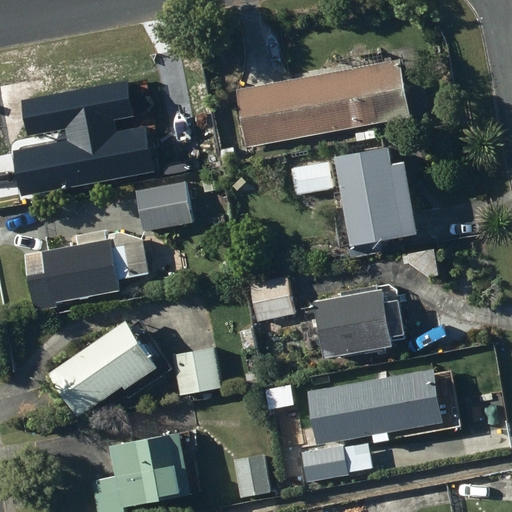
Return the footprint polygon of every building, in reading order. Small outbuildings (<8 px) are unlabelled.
[(408,58),(242,89),(253,145),(418,114),(408,58)] [(358,204),(349,206),(356,243),(430,230),(418,160),(405,162),(402,145),(349,154),(358,204)] [(238,147),(223,150),(226,165),(241,162),(238,147)] [(105,149),(83,154),(88,174),(110,169),(105,149)] [(335,160),(297,167),(301,193),(340,186),(335,160)] [(207,172),(210,190),(229,187),(226,169),(207,172)] [(191,179),(142,189),(150,229),(199,219),(191,179)] [(83,235),(85,244),(32,253),(42,309),(64,305),(63,300),(130,288),(128,276),(158,271),(152,240),(121,246),(120,238),(115,238),(113,229),(83,235)] [(293,275),(255,284),(263,320),(301,312),(293,275)] [(348,290),(349,295),(324,299),(333,355),(402,343),(400,335),(413,333),(407,298),(395,300),(392,287),(386,288),(386,283),(348,290)] [(139,319),(60,373),(88,414),(134,383),(137,386),(169,364),(139,319)] [(181,353),(188,393),(228,385),(221,346),(181,353)] [(435,368),(309,388),(317,441),(443,421),(435,368)] [(267,370),(251,372),(254,386),(270,384),(267,370)] [(274,391),(277,405),(287,403),(284,389),(274,391)] [(118,445),(123,475),(99,480),(104,511),(132,511),(131,504),(180,496),(179,491),(197,488),(193,468),(196,467),(189,432),(118,445)] [(373,443),(306,453),(310,480),(357,473),(356,470),(376,467),(373,443)] [(240,458),(247,495),(277,489),(271,453),(240,458)]
